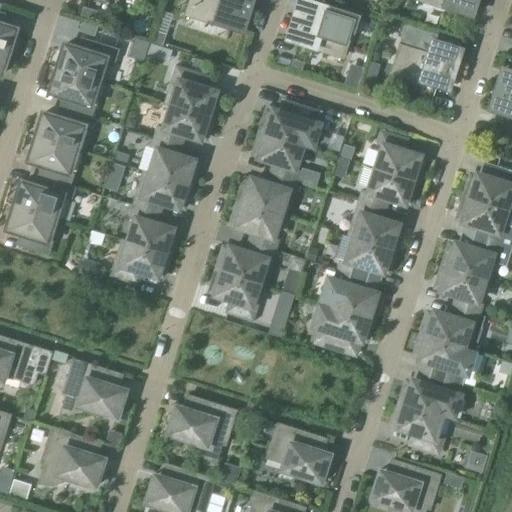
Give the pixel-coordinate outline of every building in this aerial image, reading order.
[(231,29),(242,33),(252,0),(192,0),(187,15),(231,29)] [(298,0),(286,40),(341,57),(349,31),(352,32),(358,11),(334,4),(332,9),(301,0),(298,0)] [(417,0),(471,17),(476,0),(417,0)] [(81,20),(93,24),(96,14),(84,11),(81,20)] [(79,32),(93,36),(96,27),(82,23),(79,32)] [(0,51),(13,55),(13,54),(10,53),(14,41),(11,40),(14,30),(0,25),(0,51)] [(393,74),(436,88),(448,91),(461,50),(457,49),(459,43),(405,25),(399,44),(402,46),(393,74)] [(51,66),(51,67),(103,83),(110,61),(115,63),(119,50),(87,40),(83,51),(64,45),(61,56),(57,55),(54,67),(51,66)] [(0,75),(3,66),(6,67),(10,55),(12,56),(13,55),(0,51),(0,75)] [(68,98),(65,109),(92,118),(103,83),(51,67),(51,68),(53,69),(49,81),(53,82),(49,92),(68,98)] [(166,104),(171,106),(171,105),(211,118),(216,101),(212,100),(214,93),(198,88),(201,77),(177,69),(166,104)] [(499,114),(511,117),(511,72),(501,69),(488,110),(499,114)] [(300,146),(310,149),(321,114),(292,105),(284,103),(280,114),(273,111),(270,118),(266,117),(261,133),(301,146),(300,146)] [(159,127),(155,138),(179,145),(183,135),(199,140),(201,133),(205,134),(211,118),(171,105),(171,106),(164,129),(159,127)] [(30,135),(29,136),(75,150),(83,128),(88,130),(92,118),(65,109),(62,120),(42,114),(39,125),(36,124),(32,136),(30,135)] [(274,163),(271,174),(295,182),(298,171),(293,169),(300,146),(301,146),(261,133),(256,150),(260,151),(258,158),(274,163)] [(382,146),(375,169),(415,182),(420,165),(416,164),(418,157),(402,152),(405,141),(381,133),(378,144),(382,146)] [(47,167),(43,178),(70,186),(74,174),(68,173),(75,150),(29,136),(29,137),(31,138),(28,149),(31,150),(28,161),(47,167)] [(157,150),(150,173),(149,174),(189,186),(194,170),(190,168),(192,161),(176,156),(179,145),(155,138),(152,149),(157,150)] [(126,168),(129,160),(117,156),(114,165),(126,168)] [(465,198),(510,212),(511,204),(511,174),(510,174),(511,170),(486,162),(485,165),(481,164),(477,176),(475,182),(470,181),(465,198)] [(363,191),(359,202),(384,210),(387,199),(403,204),(405,197),(410,198),(415,182),(375,169),(368,193),(363,191)] [(145,172),(134,207),(158,214),(161,203),(177,208),(180,202),(184,203),(189,186),(149,174),(150,173),(145,172)] [(244,186),(239,202),(279,214),(279,215),(284,217),(295,182),(271,174),(267,185),(251,180),(249,187),(244,186)] [(8,204),(59,221),(66,198),(72,200),(76,188),(70,186),(43,178),(40,189),(21,183),(17,193),(14,192),(10,204),(8,204)] [(478,228),(475,238),(499,246),(510,212),(465,198),(460,214),(464,216),(462,223),(478,228)] [(252,232),(249,243),(273,250),(276,240),(272,238),(279,215),(279,214),(239,202),(234,219),(238,220),(236,227),(252,232)] [(348,237),(353,239),(353,238),(393,251),(399,234),(394,233),(396,226),(380,221),(384,210),(359,202),(348,237)] [(59,221),(8,204),(7,205),(10,206),(6,218),(9,219),(6,230),(25,236),(21,248),(48,256),(59,221)] [(135,219),(128,242),(128,243),(168,255),(173,238),(168,237),(171,230),(154,225),(158,214),(134,207),(130,218),(135,219)] [(341,260),(338,271),(378,284),(384,266),(388,267),(393,251),(353,238),(353,239),(346,261),(341,260)] [(449,250),(443,266),(483,279),(483,280),(488,281),(499,246),(475,238),(471,249),(455,244),(453,251),(449,250)] [(128,243),(128,242),(123,240),(112,276),(136,283),(140,272),(156,277),(158,270),(162,272),(168,255),(128,243)] [(223,254),(218,271),(257,283),(258,283),(265,260),(270,261),(273,250),(249,243),(246,254),(229,249),(227,256),(223,254)] [(288,270),(301,274),(305,261),(292,257),(288,270)] [(456,296),(453,307),(477,315),(481,304),(476,302),(483,280),(483,279),(443,266),(438,283),(442,284),(440,291),(456,296)] [(257,283),(218,271),(212,287),(217,289),(215,296),(231,301),(227,314),(253,323),(257,309),(255,308),(262,284),(258,283),(257,283)] [(377,303),(372,301),(378,284),(338,271),(334,282),(328,280),(320,304),(332,307),(372,319),(377,303)] [(332,307),(320,304),(313,327),(317,328),(312,343),(354,356),(359,341),(360,341),(362,335),(366,336),(372,319),(332,307)] [(422,335),(473,351),(475,352),(482,328),(474,326),(477,315),(453,307),(450,318),(433,313),(431,320),(427,318),(422,335)] [(287,316),(276,313),(273,323),(284,327),(287,316)] [(420,360),(416,371),(462,386),(473,351),(422,335),(416,352),(421,353),(419,360),(420,360)] [(0,382),(2,384),(4,376),(20,381),(34,385),(37,374),(45,376),(50,360),(52,354),(31,347),(0,337),(0,382)] [(61,415),(71,416),(80,414),(89,411),(116,420),(125,391),(118,388),(121,376),(73,360),(62,394),(66,395),(60,415),(61,415)] [(462,386),(416,371),(413,382),(412,382),(410,388),(405,387),(400,404),(451,420),(462,386)] [(166,435),(193,444),(198,451),(205,458),(213,463),(215,464),(221,444),(225,445),(235,411),(186,396),(182,409),(175,406),(166,435)] [(451,420),(400,404),(395,420),(399,422),(397,429),(413,434),(410,445),(434,452),(437,441),(433,440),(435,432),(446,436),(451,420)] [(0,445),(9,416),(0,412),(0,445)] [(282,463),(280,471),(320,484),(329,455),(322,452),(326,440),(269,422),(265,434),(273,436),(266,458),(282,463)] [(40,463),(44,464),(38,483),(40,484),(49,484),(59,483),(67,480),(94,488),(104,459),(96,457),(100,444),(51,429),(40,463)] [(423,511),(425,508),(429,509),(439,476),(391,460),(387,473),(379,470),(370,499),(397,508),(399,511),(423,511)] [(144,504),(170,511),(203,511),(214,480),(165,465),(161,477),(153,475),(144,504)] [(442,484),(460,490),(463,478),(446,473),(442,484)] [(302,511),(304,508),(255,493),(249,511),(302,511)]
